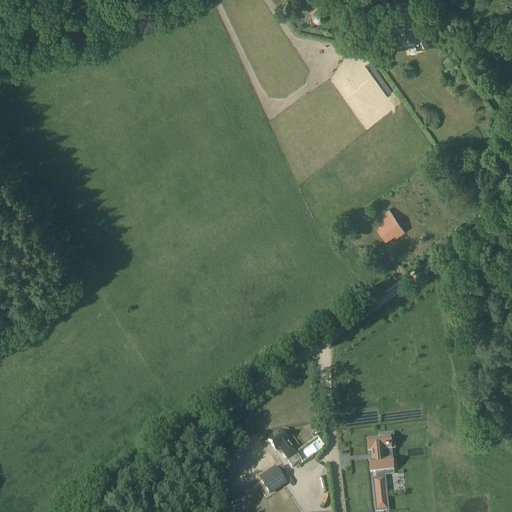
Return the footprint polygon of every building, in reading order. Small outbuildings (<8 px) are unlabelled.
[(318,0),(317,6),(314,7),(309,10),(312,14),(312,16),(313,20),(315,23),(317,24),(319,24),(323,23),(326,19),(326,15),(330,10),(329,9),(326,7),(327,0),(318,0)] [(414,41),(416,41),(412,27),(418,25),(412,0),(400,3),(404,20),(390,23),(391,28),(394,33),(401,31),(404,43),(406,44),(414,41)] [(396,237),(403,231),(388,210),(385,213),(387,216),(383,219),(385,222),(376,228),(385,240),(394,234),(396,237)] [(280,432),(267,441),(275,452),(279,449),(287,461),(292,468),(300,462),(298,459),(296,455),(292,449),(285,440),(288,438),(288,434),(286,432),(283,431),(280,432)] [(392,475),(389,449),(393,449),(392,436),(378,437),(379,441),(367,442),(368,452),(371,451),(372,463),(369,463),(370,472),(379,471),(380,481),(373,481),(376,511),(378,511),(387,511),(383,476),(392,475)] [(312,453),(313,462),(321,460),(319,451),(312,453)] [(274,467),(258,479),(270,496),(286,484),(274,467)] [(311,479),(323,476),(321,468),(309,471),(311,479)] [(339,488),(345,487),(343,471),(336,472),(339,488)] [(356,494),(362,492),(357,474),(351,475),(356,494)]
